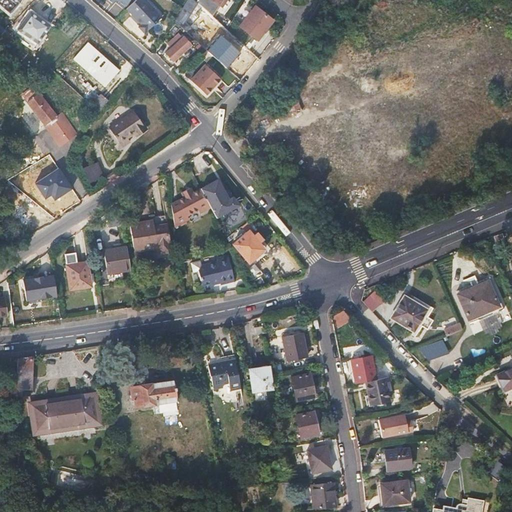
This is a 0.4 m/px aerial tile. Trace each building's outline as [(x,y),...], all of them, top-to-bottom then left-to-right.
[(148,0),(134,0),(126,7),(125,9),(139,25),(138,27),(144,33),(162,14),(148,0)] [(198,4),(196,3),(192,0),(187,0),(174,22),(180,28),(198,4)] [(198,0),(196,3),(198,4),(201,7),(212,17),(219,8),(220,9),(226,0),(198,0)] [(272,19),(254,5),(239,25),(257,39),(272,19)] [(30,12),(18,29),(25,34),(22,37),(29,42),(32,39),(38,42),(43,35),(41,34),(48,24),(30,12)] [(171,49),(182,39),(178,35),(167,45),(171,49)] [(220,35),(206,50),(226,67),(239,52),(220,35)] [(183,38),(182,39),(171,49),(165,54),(172,61),(190,45),(183,38)] [(106,87),(120,71),(88,42),(73,59),(106,87)] [(166,47),(161,42),(155,51),(158,55),(166,47)] [(221,79),(205,64),(190,79),(206,95),(221,79)] [(26,91),(24,92),(49,121),(47,123),(62,146),(80,132),(64,111),(59,114),(33,85),(26,91)] [(86,98),(98,110),(108,101),(96,89),(86,98)] [(139,107),(114,124),(123,139),(119,142),(121,146),(130,140),(128,137),(135,132),(138,136),(147,129),(141,118),(144,116),(139,107)] [(388,130),(402,125),(400,118),(386,123),(388,130)] [(84,137),(80,141),(87,149),(91,145),(84,137)] [(452,151),(444,153),(449,167),(456,165),(452,151)] [(91,181),(105,174),(99,161),(85,168),(91,181)] [(71,190),(57,168),(34,183),(45,199),(51,195),(54,201),(71,190)] [(219,179),(200,188),(211,208),(216,218),(240,205),(234,196),(229,198),(219,179)] [(211,208),(200,188),(193,192),(190,188),(182,193),(184,197),(171,205),(175,229),(190,220),(188,217),(199,211),(201,214),(211,208)] [(116,225),(113,208),(107,213),(109,227),(116,225)] [(153,219),(130,223),(134,250),(170,244),(167,223),(154,225),(153,219)] [(116,228),(103,230),(106,246),(119,244),(116,228)] [(264,248),(249,229),(233,243),(249,262),(264,248)] [(125,246),(111,249),(103,249),(107,272),(129,269),(125,246)] [(74,252),(65,254),(66,264),(65,264),(69,289),(91,285),(87,261),(77,263),(74,252)] [(200,258),(191,260),(193,271),(199,269),(203,288),(214,286),(213,281),(219,279),(220,282),(235,278),(228,252),(216,256),(217,259),(201,263),(200,258)] [(50,291),(56,290),(54,274),(24,279),(26,299),(50,295),(50,291)] [(496,309),(483,277),(450,291),(463,323),(496,309)] [(363,301),(373,312),(386,301),(376,290),(363,301)] [(424,308),(402,293),(400,296),(396,294),(381,316),(405,331),(408,333),(424,308)] [(332,316),(338,328),(351,322),(345,310),(332,316)] [(449,337),(463,328),(459,322),(445,330),(449,337)] [(302,331),(282,335),(287,360),(307,356),(302,331)] [(446,357),(438,339),(419,347),(428,366),(446,357)] [(29,355),(18,357),(17,370),(16,394),(21,394),(21,386),(32,387),(34,355),(29,355)] [(350,358),(355,383),(365,381),(368,380),(374,378),(369,355),(350,358)] [(235,357),(207,361),(209,372),(211,372),(213,386),(222,384),(222,381),(228,380),(229,388),(240,385),(235,357)] [(511,364),(489,374),(496,392),(511,385),(511,364)] [(269,365),(249,368),(252,390),(265,388),(265,386),(272,384),(269,365)] [(309,372),(292,376),(296,399),(314,395),(309,372)] [(389,399),(384,376),(374,378),(368,380),(365,381),(370,403),(389,399)] [(173,379),(131,385),(134,405),(158,402),(160,411),(177,409),(173,379)] [(32,425),(34,434),(101,423),(99,409),(96,410),(93,392),(33,401),(36,419),(32,420),(32,425)] [(313,409),(296,413),(300,436),(318,432),(313,409)] [(412,430),(411,422),(405,424),(405,421),(403,413),(378,418),(381,436),(412,430)] [(326,445),(306,449),(310,472),(330,467),(326,445)] [(411,466),(409,447),(385,450),(387,469),(411,466)] [(165,466),(174,464),(173,457),(164,459),(165,466)] [(407,481),(381,483),(382,504),(409,502),(407,481)] [(332,482),(310,484),(313,507),(335,504),(332,482)] [(481,511),(483,503),(467,499),(465,506),(461,505),(457,506),(455,509),(442,507),(441,511),(432,510),(431,511),(481,511)]
